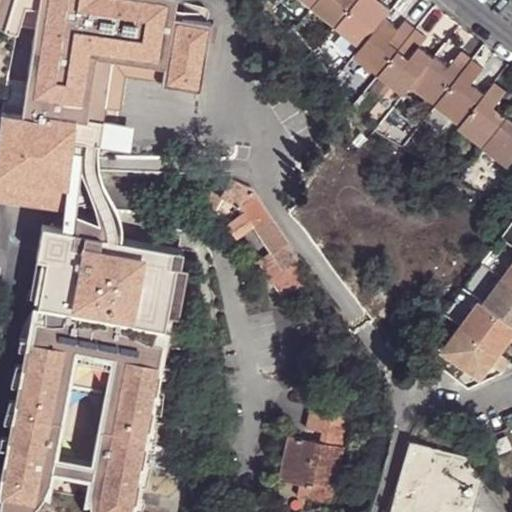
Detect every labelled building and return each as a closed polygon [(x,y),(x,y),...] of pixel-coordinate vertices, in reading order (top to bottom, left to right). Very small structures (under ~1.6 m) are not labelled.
[(0,0),(0,24),(16,30),(15,20),(32,25),(35,0),(0,0)] [(178,0),(35,0),(32,25),(19,111),(49,114),(50,110),(78,115),(75,141),(104,144),(109,104),(116,58),(161,65),(159,83),(204,89),(214,14),(177,8),(178,0)] [(290,0),(310,15),(321,0),(290,0)] [(321,0),(310,15),(333,34),(358,0),(321,0)] [(379,0),(358,0),(333,34),(358,54),(383,22),(388,15),(376,5),(379,0)] [(397,33),(383,22),(358,54),(352,61),(376,81),(413,34),(402,26),(397,33)] [(425,44),(413,34),(376,81),(401,101),(408,91),(432,61),(419,51),(425,44)] [(446,72),(432,61),(408,91),(432,111),(470,64),(459,56),(446,72)] [(482,74),(470,64),(432,111),(458,131),(483,100),(469,90),(482,74)] [(493,88),(483,100),(458,131),(455,134),(480,153),(506,121),(493,112),(505,97),(493,88)] [(120,105),(109,104),(104,144),(102,154),(112,156),(120,105)] [(19,111),(0,108),(0,196),(65,204),(62,225),(76,227),(125,237),(125,217),(104,172),(102,154),(104,144),(75,141),(78,115),(50,110),(49,114),(19,111)] [(511,126),(506,121),(480,153),(504,173),(511,163),(511,126)] [(197,201),(228,225),(235,239),(252,226),(273,253),(261,262),(287,295),(313,276),(286,236),(250,187),(230,173),(223,192),(212,188),(202,187),(197,201)] [(165,321),(177,263),(181,264),(184,249),(125,237),(76,227),(62,225),(43,221),(36,254),(37,255),(46,256),(38,293),(37,301),(31,308),(28,313),(22,323),(19,333),(20,333),(30,335),(28,344),(25,344),(24,346),(22,360),(21,363),(24,363),(21,380),(18,379),(17,382),(15,395),(14,398),(17,398),(14,415),(11,415),(10,417),(8,431),(7,433),(10,434),(8,443),(6,458),(2,457),(0,467),(0,468),(0,469),(3,470),(1,478),(0,485),(0,507),(19,511),(22,510),(29,505),(35,499),(40,493),(44,487),(58,416),(97,424),(85,485),(85,492),(85,500),(87,507),(88,511),(124,511),(126,503),(128,495),(131,495),(131,493),(134,479),(135,476),(131,476),(135,459),(138,460),(138,458),(141,458),(144,444),(145,442),(141,441),(145,424),(148,425),(149,422),(151,409),(152,406),(149,405),(152,389),(155,390),(156,387),(158,373),(159,371),(156,370),(157,361),(167,363),(169,363),(169,354),(169,343),(168,337),(164,326),(165,321)] [(37,255),(30,292),(38,293),(46,256),(37,255)] [(187,265),(181,264),(177,263),(165,321),(175,323),(187,265)] [(481,298),(444,348),(482,377),(493,363),(501,351),(511,338),(511,336),(511,265),(485,301),(481,298)] [(30,335),(20,333),(16,345),(24,346),(25,344),(28,344),(30,335)] [(501,351),(493,363),(501,369),(510,357),(501,351)] [(22,360),(15,359),(9,380),(17,382),(18,379),(21,380),(24,363),(21,363),(22,360)] [(167,363),(157,361),(156,370),(159,371),(158,373),(166,375),(167,363)] [(155,390),(152,389),(149,405),(152,406),(151,409),(159,410),(162,388),(156,387),(155,390)] [(15,395),(8,394),(2,416),(10,417),(11,415),(14,415),(17,398),(14,398),(15,395)] [(298,495),(333,503),(343,454),(351,456),(351,439),(350,431),(347,426),(344,425),(348,406),(332,404),(332,406),(314,403),(311,421),(323,423),(319,442),(288,435),(279,478),(299,486),(298,495)] [(148,425),(145,424),(141,441),(145,442),(144,444),(152,446),(155,424),(149,422),(148,425)] [(8,431),(0,429),(0,433),(2,442),(8,443),(10,434),(7,433),(8,431)] [(469,459),(408,439),(393,491),(410,497),(453,508),(469,459)] [(138,460),(135,459),(131,476),(135,476),(134,479),(141,480),(147,459),(141,458),(138,458),(138,460)] [(393,491),(387,511),(404,511),(410,497),(393,491)] [(128,495),(126,503),(137,505),(140,494),(131,493),(131,495),(128,495)]
